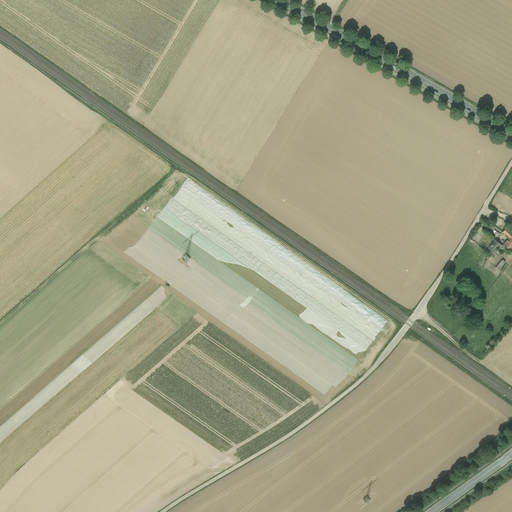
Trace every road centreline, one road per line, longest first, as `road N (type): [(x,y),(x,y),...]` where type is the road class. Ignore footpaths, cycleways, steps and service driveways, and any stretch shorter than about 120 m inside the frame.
road 1 (unclassified): [(162,511),(281,440),(364,377),(418,311),(511,162)]
road 2 (primary): [(278,0),(511,134)]
road 3 (track): [(0,324),(175,169)]
